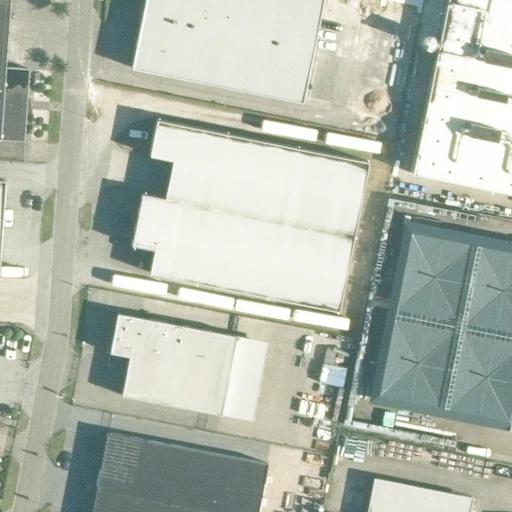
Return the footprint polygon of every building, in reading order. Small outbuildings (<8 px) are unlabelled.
[(0,0),(0,139),(23,141),(29,69),(5,67),(9,0),(0,0)] [(142,0),(139,28),(131,68),(302,102),(322,0),(142,0)] [(511,0),(446,0),(411,173),(511,193),(511,0)] [(153,249),(148,273),(338,311),(368,161),(156,119),(149,155),(218,169),(211,207),(141,193),(130,245),(153,249)] [(109,352),(129,356),(121,395),(220,414),(235,335),(117,312),(109,352)] [(106,432),(95,494),(187,511),(257,511),(267,463),(106,432)] [(187,511),(95,494),(91,511),(187,511)]
